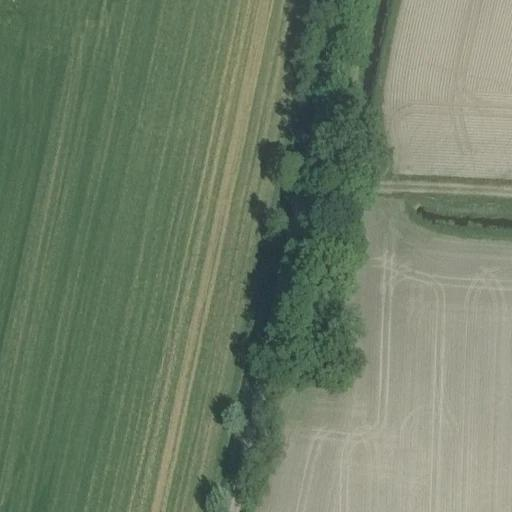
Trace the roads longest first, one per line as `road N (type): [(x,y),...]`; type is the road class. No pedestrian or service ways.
road 1 (track): [(341,0),(232,511)]
road 2 (track): [(511,192),(302,179)]
